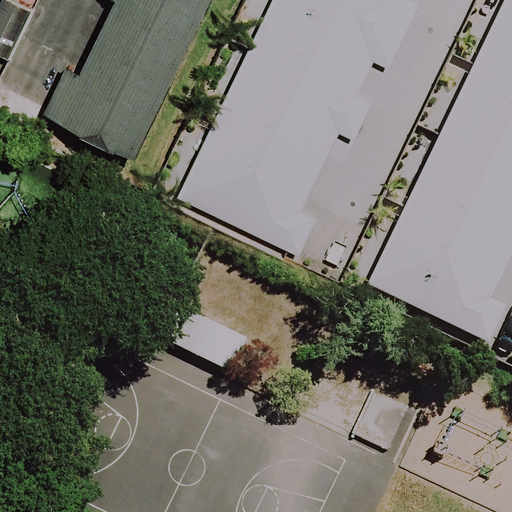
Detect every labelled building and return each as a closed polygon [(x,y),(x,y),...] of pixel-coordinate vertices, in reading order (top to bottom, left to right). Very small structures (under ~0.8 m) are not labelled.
[(251,19),(212,0),(137,0),(71,134),(170,183),(251,19)] [(511,0),(458,0),(435,48),(511,85),(511,0)] [(356,42),(286,7),(250,80),(320,115),(356,42)] [(511,243),(249,115),(225,165),(511,305),(511,243)] [(242,342),(201,324),(185,361),(226,379),(242,342)]
